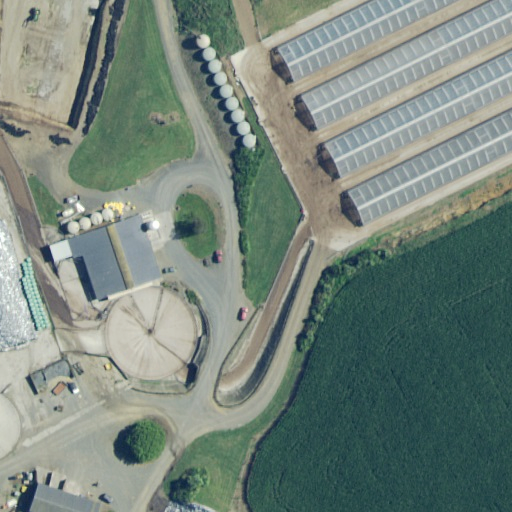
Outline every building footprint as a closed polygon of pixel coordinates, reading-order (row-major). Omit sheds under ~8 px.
[(463,0),(369,0),(275,47),(293,84),(463,0)] [(511,34),(511,0),(495,0),(300,97),(318,132),(511,34)] [(254,143),(204,33),(193,39),(243,148),(254,143)] [(511,91),(511,47),(322,144),(339,178),(408,144),(511,91)] [(511,109),(347,190),(365,228),(511,155),(511,109)] [(66,224),(69,234),(112,219),(109,209),(66,224)] [(153,211),(140,215),(67,239),(73,259),(82,256),(97,302),(161,281),(146,235),(160,231),(153,211)] [(98,511),(101,505),(38,485),(28,511),(98,511)]
